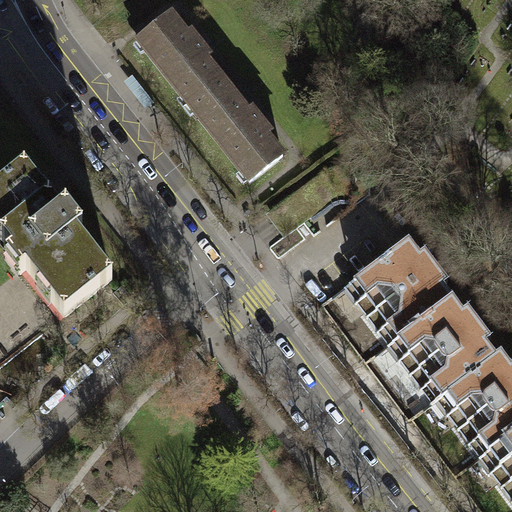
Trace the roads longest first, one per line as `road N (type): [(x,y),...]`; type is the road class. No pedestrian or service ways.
road 1 (secondary): [(403,511),(214,268)]
road 2 (residential): [(214,268),(0,466)]
road 3 (secondary): [(214,268),(61,70)]
